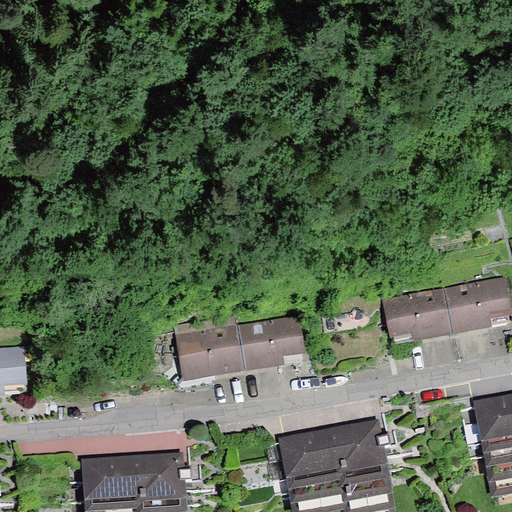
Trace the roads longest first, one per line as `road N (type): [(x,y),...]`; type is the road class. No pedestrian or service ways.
road 1 (track): [(511,87),(418,62),(357,75),(310,128),(205,171),(0,157)]
road 2 (residential): [(511,370),(285,414),(0,441)]
